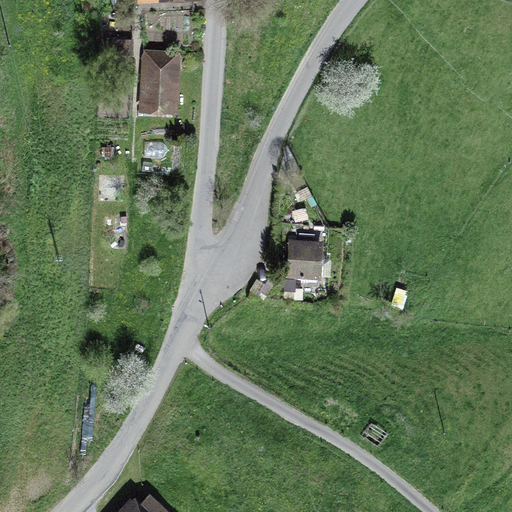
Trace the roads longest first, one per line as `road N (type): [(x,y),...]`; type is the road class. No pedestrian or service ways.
road 1 (tertiary): [(355,0),(301,85),(211,276)]
road 2 (unclassified): [(211,276),(202,218),(218,0)]
road 3 (tertiary): [(211,276),(129,435),(67,511)]
